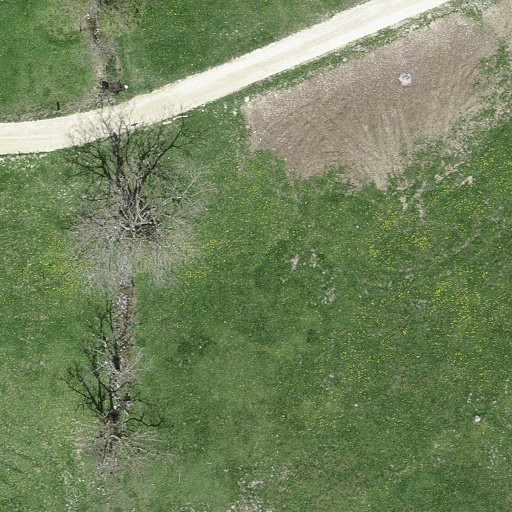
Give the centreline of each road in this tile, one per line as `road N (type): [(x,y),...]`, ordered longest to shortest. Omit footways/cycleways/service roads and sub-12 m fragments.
road 1 (track): [(0,134),(80,125),(234,78)]
road 2 (track): [(234,78),(421,0)]
